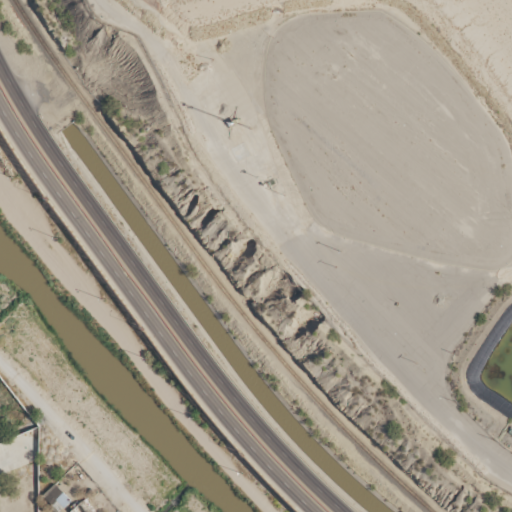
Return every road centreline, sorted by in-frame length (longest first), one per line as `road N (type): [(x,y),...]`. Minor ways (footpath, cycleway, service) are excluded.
road 1 (primary): [(342,511),(186,336),(0,64)]
road 2 (primary): [(0,104),(211,399),(314,511)]
road 3 (residential): [(140,511),(0,353)]
